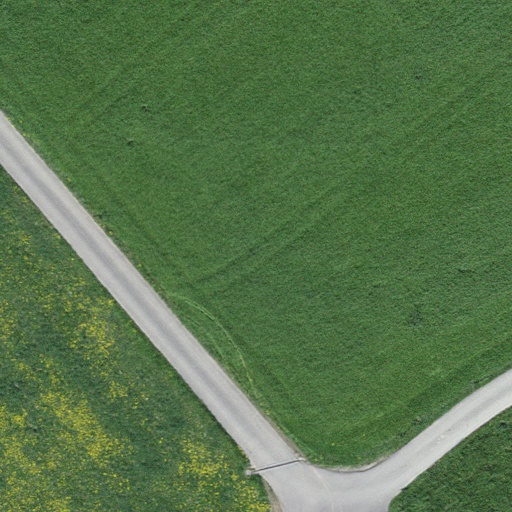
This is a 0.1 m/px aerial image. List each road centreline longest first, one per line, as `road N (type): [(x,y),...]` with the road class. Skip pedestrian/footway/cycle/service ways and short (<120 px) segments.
road 1 (track): [(322,511),(0,138)]
road 2 (unclassified): [(511,387),(341,511)]
